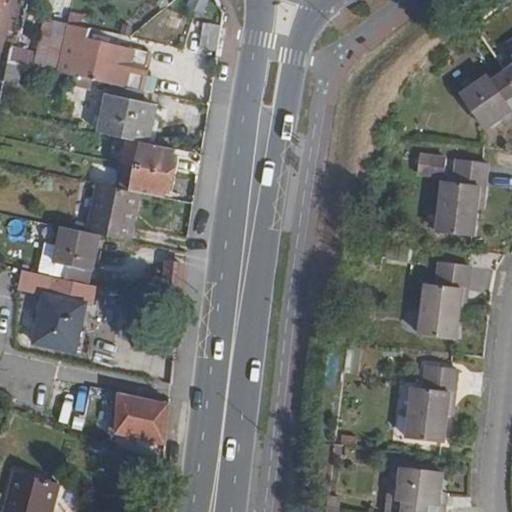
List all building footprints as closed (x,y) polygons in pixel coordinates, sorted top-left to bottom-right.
[(63,47),(68,27),(46,23),(36,69),(58,74),(63,47)] [(217,49),(219,24),(200,23),(198,48),(217,49)] [(82,27),(69,24),(68,27),(63,47),(76,50),(82,27)] [(103,84),(115,86),(124,48),(87,40),(83,55),(75,54),(73,67),(78,68),(76,78),(89,81),(103,84)] [(30,63),(31,48),(8,46),(8,62),(30,63)] [(511,56),(511,65),(503,72),(511,85),(511,55),(511,56)] [(511,85),(503,72),(490,80),(486,73),(459,92),(482,125),(502,112),(510,107),(511,109),(511,85)] [(100,98),(103,84),(89,81),(86,95),(100,98)] [(109,97),(101,135),(129,140),(144,143),(149,144),(157,108),(109,97)] [(511,109),(510,107),(502,112),(506,118),(511,114),(511,109)] [(124,164),(139,167),(144,143),(129,140),(124,164)] [(176,155),(177,150),(149,144),(144,143),(139,167),(178,175),(181,157),(176,155)] [(483,187),(489,188),(490,164),(459,161),(457,185),(445,183),(438,233),(476,237),(480,207),(483,187)] [(134,192),(143,194),(167,199),(168,193),(174,193),(178,175),(139,167),(134,192)] [(99,235),(134,242),(143,194),(134,192),(101,185),(91,233),(99,235)] [(487,208),(489,188),(483,187),(480,207),(487,208)] [(91,270),(99,235),(91,233),(64,227),(56,263),(91,270)] [(453,289),(459,289),(462,265),(435,262),(433,286),(421,285),(415,335),(449,339),(451,314),(453,289)] [(182,292),(184,265),(169,264),(168,273),(160,272),(158,290),(182,292)] [(23,270),(5,267),(1,288),(18,291),(23,270)] [(80,356),(91,306),(50,297),(39,347),(80,356)] [(442,394),(447,394),(450,369),(423,366),(420,391),(409,389),(402,439),(436,442),(439,418),(442,394)] [(19,371),(11,397),(51,412),(54,400),(43,397),(44,386),(50,387),(51,378),(19,371)] [(124,434),(168,445),(173,403),(126,393),(122,412),(113,411),(114,429),(124,434)] [(445,418),(447,394),(442,394),(439,418),(445,418)] [(426,504),(424,511),(464,511),(464,508),(455,507),(457,495),(459,475),(420,472),(416,503),(426,504)] [(48,511),(55,487),(13,476),(3,511),(48,511)] [(466,497),(457,495),(455,507),(464,508),(466,497)]
